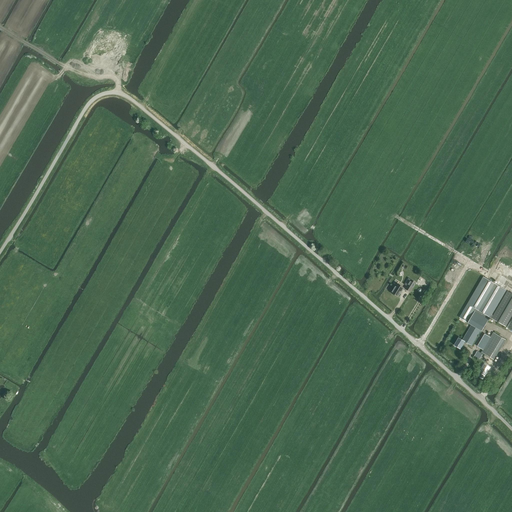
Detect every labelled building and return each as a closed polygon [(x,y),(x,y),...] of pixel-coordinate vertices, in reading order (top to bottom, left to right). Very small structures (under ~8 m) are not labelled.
[(409,292),(415,283),(408,278),(404,285),(405,286),(404,288),(409,292)] [(482,330),(490,318),(505,327),(511,315),(511,294),(506,291),(507,290),(492,282),(479,304),(473,300),(462,318),(472,324),(462,339),(459,337),(454,345),(460,348),(465,340),(472,344),(481,329),(482,330)] [(397,297),(403,288),(396,283),(390,292),(397,297)] [(508,337),(496,330),(484,350),(496,357),(508,337)] [(485,334),(478,346),(483,349),(490,337),(485,334)] [(483,379),(490,367),(485,364),(478,375),(483,379)]
